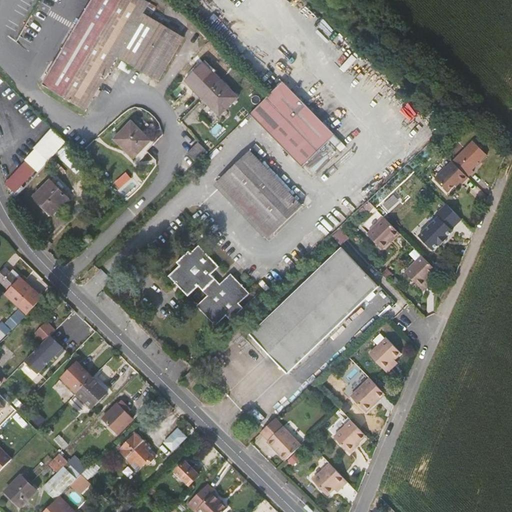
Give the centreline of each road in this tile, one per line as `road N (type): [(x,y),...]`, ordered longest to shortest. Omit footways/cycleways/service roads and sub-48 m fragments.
road 1 (residential): [(295,511),(28,249),(0,201)]
road 2 (residential): [(465,259),(361,511)]
road 3 (unknown): [(326,209),(365,161),(369,133),(273,43),(262,0)]
road 4 (unknown): [(194,187),(247,136),(261,139),(326,209)]
road 5 (unknown): [(194,187),(257,252),(285,250),(326,209)]
road 6 (unknown): [(82,302),(194,187)]
road 7 (unknown): [(156,101),(193,44),(159,0)]
road 8 (track): [(511,148),(465,259)]
